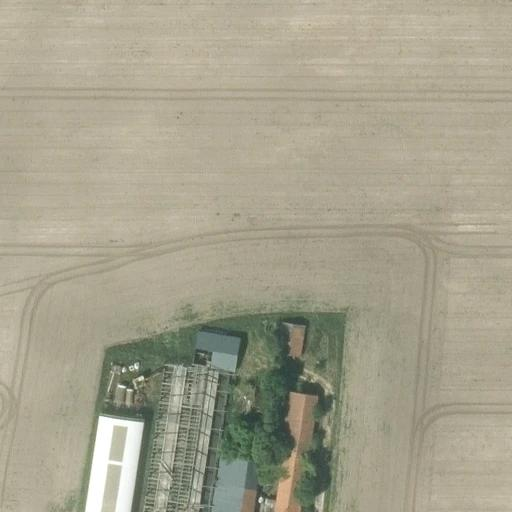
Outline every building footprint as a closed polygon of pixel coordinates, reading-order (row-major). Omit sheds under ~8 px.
[(276,353),(300,357),(305,326),(281,322),(276,353)] [(192,366),(234,372),(240,337),(197,330),(192,366)] [(45,511),(127,511),(151,361),(72,348),(45,511)] [(171,365),(147,511),(250,511),(272,380),(171,365)] [(263,511),(300,511),(318,396),(279,390),(266,473),(279,475),(275,500),(266,499),(263,511)]
